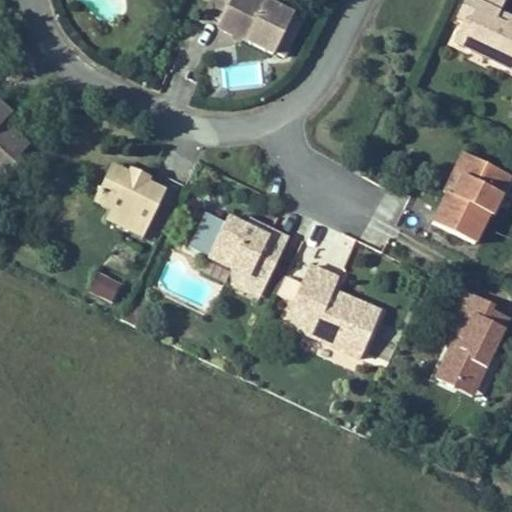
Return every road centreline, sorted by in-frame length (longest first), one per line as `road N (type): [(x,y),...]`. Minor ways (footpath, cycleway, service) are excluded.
road 1 (residential): [(29,0),(38,31),(60,60),(113,92),(222,133),(282,128)]
road 2 (residential): [(282,128),(317,89),(361,0)]
